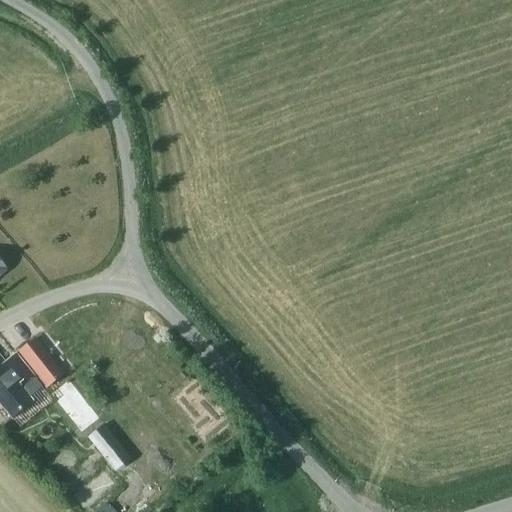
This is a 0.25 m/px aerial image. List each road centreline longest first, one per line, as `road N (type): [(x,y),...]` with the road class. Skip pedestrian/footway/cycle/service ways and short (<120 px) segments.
road 1 (unclassified): [(135,277),(127,174),(107,101),(85,60),(9,0)]
road 2 (unclassified): [(349,511),(135,277)]
road 3 (residential): [(0,319),(135,277)]
